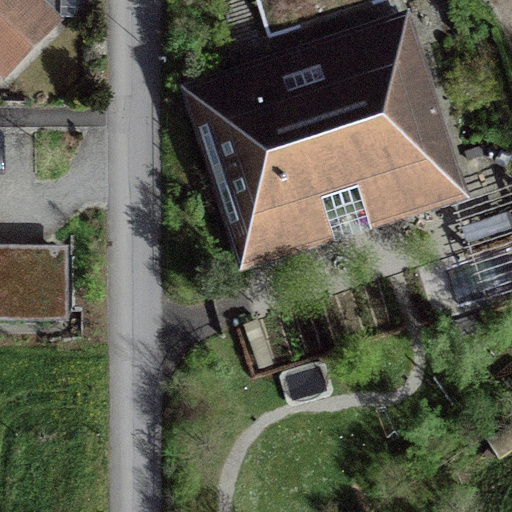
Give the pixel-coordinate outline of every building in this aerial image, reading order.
[(0,0),(0,82),(5,87),(65,27),(37,0),(0,0)] [(37,0),(65,27),(69,24),(68,19),(86,21),(87,0),(37,0)] [(239,276),(470,201),(409,13),(178,88),(239,276)] [(0,324),(70,324),(69,249),(0,249),(0,324)] [(259,371),(273,366),(258,323),(244,327),(259,371)] [(473,455),(483,471),(511,453),(511,437),(509,433),(473,455)]
